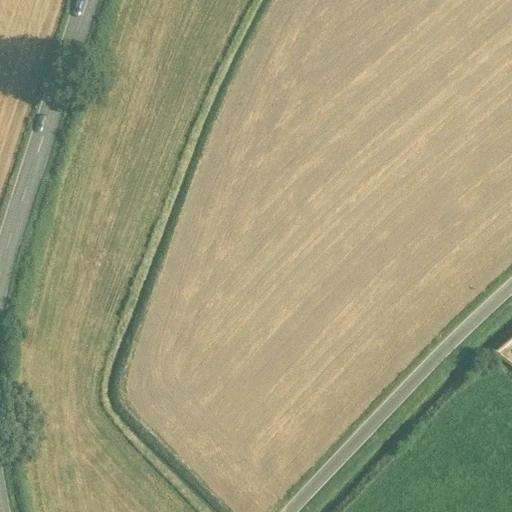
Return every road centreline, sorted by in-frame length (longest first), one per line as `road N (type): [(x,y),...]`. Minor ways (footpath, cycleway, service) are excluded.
road 1 (tertiary): [(283,511),(473,309),(511,278)]
road 2 (secondary): [(0,271),(85,0)]
